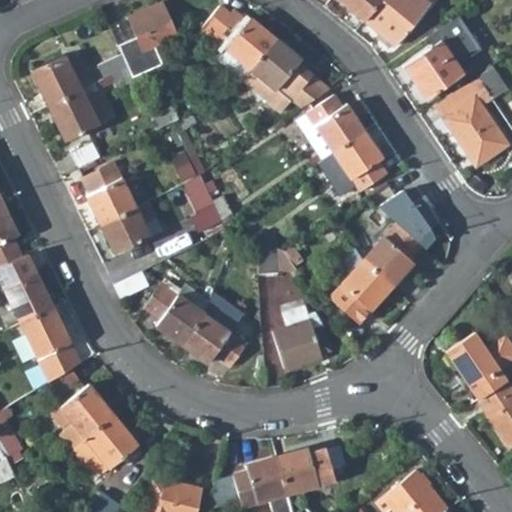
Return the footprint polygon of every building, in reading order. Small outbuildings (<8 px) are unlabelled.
[(379,0),(336,0),(363,20),(379,0)] [(395,46),(429,2),(427,0),(426,0),(379,0),(363,20),(395,46)] [(179,36),(162,1),(128,16),(137,36),(119,44),(123,53),(129,67),(133,76),(163,63),(156,46),(179,36)] [(218,10),(201,31),(235,59),(249,69),(273,40),(248,19),(244,24),(230,13),(228,17),(218,10)] [(137,36),(128,16),(110,23),(119,44),(137,36)] [(464,73),(471,68),(447,35),(440,40),(464,73)] [(273,40),(249,69),(288,100),(290,98),(308,76),(293,64),(297,59),(273,40)] [(402,66),(425,99),(464,73),(440,40),(402,66)] [(123,53),(100,63),(107,77),(129,67),(123,53)] [(63,57),(31,71),(47,106),(79,91),(63,57)] [(249,69),(235,59),(227,69),(241,80),(249,69)] [(491,99),(505,89),(487,66),(474,76),(483,88),(491,99)] [(129,67),(107,77),(96,82),(104,96),(135,81),(133,76),(129,67)] [(225,97),(211,68),(200,74),(214,102),(225,97)] [(241,80),(279,111),(288,100),(249,69),(241,80)] [(308,76),(290,98),(298,105),(308,94),(312,97),(321,87),(308,76)] [(465,82),(474,95),(483,88),(474,76),(465,82)] [(433,105),(442,117),(474,95),(465,82),(433,105)] [(94,123),(88,110),(101,103),(92,84),(79,91),(47,106),(62,138),(94,123)] [(334,94),(306,110),(332,153),(365,133),(347,104),(342,107),(334,94)] [(476,165),(507,142),(474,95),(442,117),(476,165)] [(94,123),(107,117),(101,103),(88,110),(94,123)] [(306,110),(296,118),(321,160),(332,153),(306,110)] [(365,133),(332,153),(357,194),(384,177),(376,163),(381,160),(365,133)] [(357,194),(332,153),(321,160),(345,200),(357,194)] [(102,222),(136,207),(114,163),(86,176),(93,191),(88,193),(102,222)] [(0,264),(20,255),(11,235),(15,233),(0,201),(0,264)] [(117,252),(150,235),(142,220),(154,214),(147,201),(144,203),(136,207),(102,222),(117,252)] [(193,221),(201,238),(225,226),(224,225),(222,220),(217,211),(193,221)] [(416,246),(394,226),(361,262),(388,287),(410,263),(405,259),(416,246)] [(254,238),(256,273),(274,271),(273,246),(254,238)] [(273,246),(274,271),(296,270),(281,249),(273,246)] [(361,262),(353,249),(339,263),(350,274),(327,298),(354,324),(388,287),(361,262)] [(52,306),(34,272),(2,287),(20,321),(52,306)] [(193,316),(152,289),(139,309),(155,320),(153,324),(178,341),(193,316)] [(20,321),(49,378),(80,359),(52,306),(20,321)] [(328,347),(320,324),(311,312),(303,316),(303,319),(271,330),(283,366),(319,354),(317,351),(328,347)] [(221,363),(234,342),(193,316),(178,341),(205,360),(209,354),(221,363)] [(472,334),(443,353),(474,399),(503,380),(493,365),(511,354),(499,336),(481,347),(472,334)] [(505,446),(511,441),(511,394),(503,380),(474,399),(505,446)] [(89,383),(61,405),(85,435),(113,413),(89,383)] [(0,450),(4,456),(4,457),(16,476),(21,484),(21,485),(36,473),(0,412),(0,450)] [(99,474),(137,443),(113,413),(85,435),(71,446),(92,473),(99,474)] [(285,491),(331,477),(321,447),(306,451),(305,447),(274,456),(285,491)] [(0,458),(0,483),(16,476),(4,457),(4,456),(0,458)] [(290,511),(285,491),(274,456),(243,465),(245,470),(231,475),(242,505),(269,496),(273,511),(290,511)] [(443,511),(445,511),(414,471),(371,503),(378,511),(381,511),(386,508),(389,511),(443,511)] [(192,511),(199,487),(165,478),(164,481),(156,479),(147,511),(192,511)] [(110,511),(118,501),(99,487),(81,511),(110,511)]
